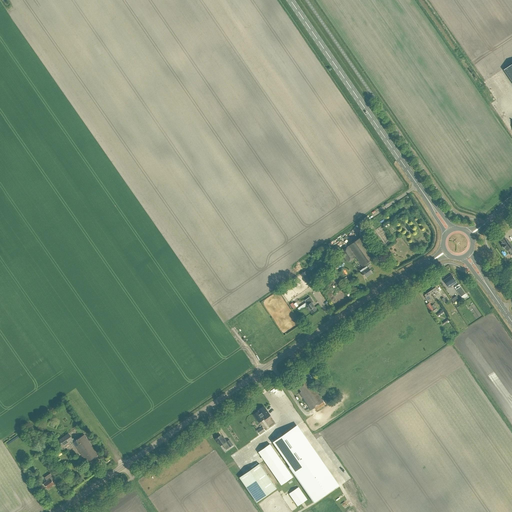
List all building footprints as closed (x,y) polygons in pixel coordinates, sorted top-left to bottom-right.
[(373,273),(368,267),(369,267),(367,263),(376,257),(362,236),(340,252),(348,263),(356,257),(363,267),(363,266),(365,269),(361,272),(365,277),(368,276),(369,276),(373,273)] [(501,239),(500,239),(503,244),(502,245),(503,245),(502,246),(504,248),(505,248),(506,251),(508,250),(511,254),(510,254),(511,256),(511,245),(510,242),(508,240),(507,241),(505,238),(504,236),(504,237),(502,237),(501,238),(501,239)] [(303,279),(310,288),(316,284),(309,275),(303,279)] [(444,280),(449,288),(457,283),(455,281),(455,280),(452,275),(444,280)] [(428,289),(431,293),(434,292),(436,295),(440,293),(437,288),(437,289),(434,285),(428,289)] [(465,294),(460,286),(456,289),(461,297),(463,299),(467,296),(466,294),(465,294)] [(425,297),(428,301),(432,298),(429,295),(431,293),(428,289),(423,292),(426,296),(425,297)] [(310,310),(312,313),(317,310),(312,303),(313,302),(310,297),(305,301),(308,305),(306,306),(309,311),(310,310)] [(436,307),(434,304),(432,306),(429,303),(426,305),(431,311),(436,307)] [(323,402),(314,389),(313,390),(311,386),(310,387),(306,381),(298,386),(301,391),(299,393),(311,410),(323,402)] [(270,415),(264,406),(258,410),(258,411),(253,414),(259,422),(264,419),(264,420),(270,415)] [(297,425),(273,442),(315,502),(339,485),(297,425)] [(256,430),(260,434),(265,430),(262,426),(256,430)] [(69,434),(58,441),(63,448),(73,440),(69,434)] [(84,457),(88,462),(98,455),(84,435),(72,443),(80,454),(81,454),(83,458),(84,457)] [(224,438),(223,438),(221,435),(215,439),(220,446),(222,444),(226,450),(233,445),(229,439),(226,441),(224,438)] [(281,485),(293,477),(270,444),(258,452),(281,485)] [(278,490),(260,464),(240,478),(257,504),(278,490)] [(44,483),(48,488),(54,483),(52,481),(55,479),(51,473),(45,477),(47,481),(44,483)] [(299,488),(289,494),(298,506),(307,499),(299,488)]
